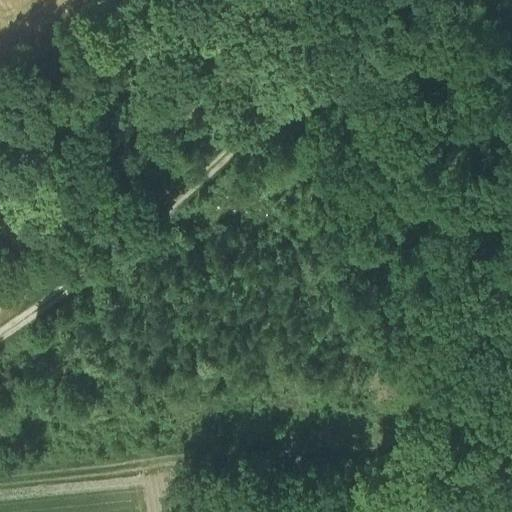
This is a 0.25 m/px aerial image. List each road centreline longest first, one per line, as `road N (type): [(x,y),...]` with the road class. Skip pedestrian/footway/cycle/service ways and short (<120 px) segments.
road 1 (track): [(392,0),(171,205),(0,336)]
road 2 (track): [(511,432),(428,452),(0,473)]
road 3 (track): [(171,205),(160,121),(134,28)]
